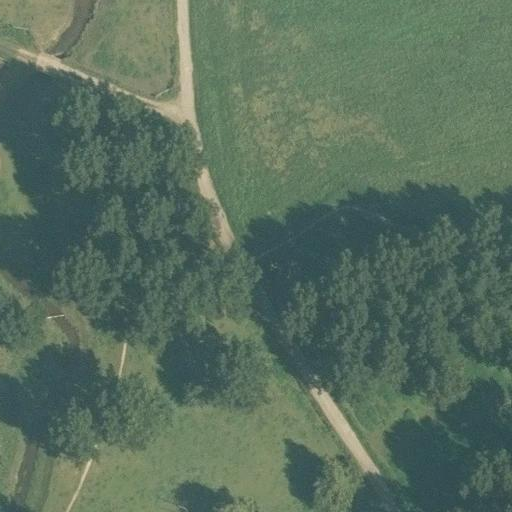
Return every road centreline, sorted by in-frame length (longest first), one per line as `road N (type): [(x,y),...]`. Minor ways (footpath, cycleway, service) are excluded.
road 1 (track): [(394,511),(249,288),(245,270)]
road 2 (track): [(245,270),(209,198),(189,114),(185,0)]
road 3 (track): [(13,53),(150,108),(189,114)]
